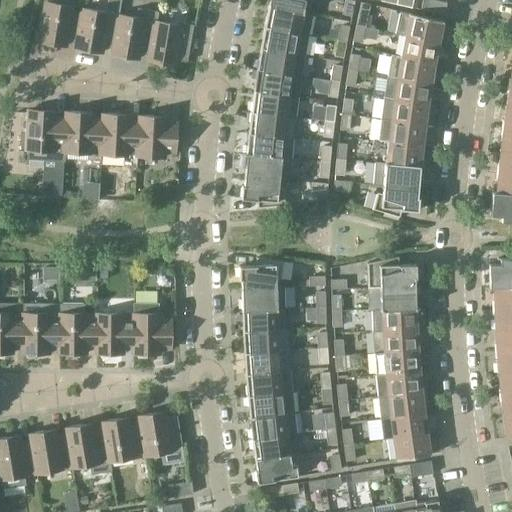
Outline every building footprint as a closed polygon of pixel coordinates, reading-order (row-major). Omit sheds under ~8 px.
[(83,7),(81,14),(70,12),(71,6),(71,5),(71,0),(46,0),(47,1),(46,1),(39,42),(64,46),(65,40),(76,42),(75,48),(76,48),(83,8),(83,7)] [(268,0),(268,5),(302,12),(304,4),(309,5),(309,0),(268,0)] [(344,14),(351,16),(355,1),(352,0),(344,0),(342,11),(344,14)] [(436,0),(422,0),(420,10),(444,15),(447,2),(436,0)] [(268,5),(264,26),(308,35),(312,14),(302,12),(268,5)] [(112,54),(112,55),(119,14),(118,20),(106,18),(107,12),(83,8),(76,48),(100,52),(101,47),(113,48),(112,54)] [(148,61),(149,61),(157,11),(138,8),(136,17),(119,14),(112,55),(137,59),(138,53),(149,55),(148,61)] [(359,9),(356,24),(365,26),(368,13),(366,10),(359,9)] [(158,11),(157,11),(149,61),(173,65),(174,59),(186,61),(193,27),(156,20),(158,11)] [(395,33),(404,35),(438,42),(442,22),(443,22),(443,21),(400,11),(395,33)] [(365,26),(356,24),(353,40),(359,42),(362,40),(365,26)] [(337,40),(346,42),(349,26),(342,25),(339,27),(337,40)] [(262,36),(260,47),(304,55),(308,35),(264,26),(262,36)] [(436,52),(438,42),(404,35),(401,56),(434,62),(436,52)] [(346,42),(337,40),(334,53),(336,56),(343,57),(346,42)] [(300,76),(304,55),(260,47),(256,68),(290,74),(300,76)] [(350,53),(347,69),(357,70),(359,57),(357,54),(350,53)] [(399,67),(397,77),(430,83),(434,62),(401,56),(399,67)] [(330,80),(339,81),(342,66),(335,65),(332,67),(330,80)] [(256,68),(253,90),(287,95),(297,96),(300,76),(290,74),(256,68)] [(357,70),(347,69),(345,85),(352,86),(355,84),(357,70)] [(427,104),(430,83),(397,77),(387,76),(384,97),(427,104)] [(339,81),(330,80),(328,93),(330,96),(337,97),(339,81)] [(253,90),(250,111),(284,116),(294,117),(297,96),(287,95),(253,90)] [(381,119),(391,120),(424,124),(427,104),(384,97),(381,119)] [(343,98),(341,113),(351,115),(353,101),(350,98),(343,98)] [(324,120),(334,121),(336,106),(329,105),(326,107),(324,120)] [(503,127),(511,128),(511,106),(506,105),(503,127)] [(64,161),(66,111),(66,117),(54,116),(54,110),(43,110),(41,106),(35,106),(32,109),(29,109),(28,132),(24,132),(20,135),(20,143),(23,146),(27,146),(27,150),(27,159),(64,161)] [(100,154),(101,154),(103,113),(102,119),(91,118),(91,112),(66,111),(64,161),(65,152),(89,153),(89,147),(101,148),(100,154)] [(249,122),(248,133),(282,137),(292,138),(294,117),(284,116),(250,111),(249,122)] [(137,156),(138,156),(140,115),(139,115),(139,121),(127,120),(128,114),(103,113),(101,154),(125,155),(126,154),(137,155),(137,156)] [(351,115),(341,113),(339,129),(346,130),(349,128),(351,115)] [(165,116),(140,115),(138,156),(162,158),(163,151),(175,152),(177,123),(164,122),(165,116)] [(334,121),(324,120),(322,134),(325,136),(332,137),(334,121)] [(391,120),(388,141),(422,145),(424,124),(391,120)] [(501,139),(500,149),(511,150),(511,128),(503,127),(501,139)] [(292,138),(282,137),(248,133),(246,154),(279,157),(290,158),(292,138)] [(419,166),(422,145),(388,141),(386,161),(385,161),(385,163),(419,166)] [(337,142),(336,158),(345,159),(346,146),(344,143),(337,142)] [(320,161),(329,161),(331,146),(324,145),(321,147),(320,161)] [(498,171),(511,172),(511,150),(500,149),(498,171)] [(244,176),(277,179),(288,180),(290,158),(279,157),(246,154),(244,176)] [(345,159),(336,158),(334,174),(341,175),(344,172),(345,159)] [(329,161),(320,161),(319,174),(321,177),(328,177),(329,161)] [(372,184),(383,184),(418,188),(419,166),(385,163),(374,162),(372,184)] [(492,192),(511,193),(511,172),(498,171),(496,192),(492,192)] [(284,205),(283,187),(278,188),(277,179),(244,176),(243,184),(242,184),(241,198),(256,199),(257,207),(284,205)] [(60,179),(49,178),(48,195),(59,195),(60,179)] [(350,181),(334,180),(333,189),(346,190),(349,188),(350,181)] [(327,193),(327,183),(312,182),(312,184),(313,191),(327,193)] [(162,201),(175,201),(176,190),(175,185),(162,184),(162,201)] [(417,196),(417,192),(418,188),(383,184),(382,193),(377,192),(372,209),(399,216),(401,209),(417,210),(418,197),(417,196)] [(511,193),(492,192),(490,215),(499,216),(499,221),(511,221),(511,193)] [(379,278),(379,287),(414,281),(414,277),(415,277),(415,263),(399,264),(397,256),(370,261),(374,279),(379,278)] [(241,287),(276,286),(275,277),(281,278),(283,261),(256,257),(254,265),(239,265),(239,279),(240,279),(241,287)] [(493,288),(511,287),(511,257),(497,258),(497,263),(488,263),(489,287),(493,287),(493,288)] [(309,286),(325,285),(324,275),(311,276),(309,278),(309,286)] [(330,279),(331,289),(346,288),(346,281),(343,279),(330,279)] [(380,309),(415,308),(414,281),(379,287),(380,309)] [(241,310),(276,308),(276,286),(241,287),(241,310)] [(511,287),(493,288),(493,296),(493,307),(511,306),(511,287)] [(316,307),(325,307),(325,291),(318,291),(315,294),(316,307)] [(331,310),(341,310),(340,297),(338,294),(331,294),(331,310)] [(22,353),(23,353),(23,303),(0,302),(0,353),(11,353),(11,347),(22,347),(22,353)] [(59,353),(60,353),(60,303),(23,303),(23,353),(25,353),(28,356),(34,356),(37,353),(48,353),(48,347),(59,347),(59,353)] [(96,353),(97,353),(97,312),(96,312),(96,314),(85,314),(85,312),(84,312),(84,303),(60,303),(60,353),(84,353),(85,347),(96,347),(96,353)] [(133,354),(134,303),(133,303),(132,312),(97,312),(97,353),(121,354),(121,348),(133,348),(133,354)] [(158,303),(134,303),(133,354),(158,354),(158,348),(171,348),(171,319),(161,319),(161,312),(158,312),(158,303)] [(511,327),(511,306),(493,307),(494,328),(511,327)] [(319,323),(326,323),(325,307),(316,307),(316,320),(319,323)] [(241,310),(242,332),(277,329),(285,329),(284,308),(276,308),(241,310)] [(372,331),(382,330),(416,328),(415,308),(380,309),(372,309),(372,331)] [(332,326),(339,326),(341,323),(341,310),(331,310),(332,326)] [(511,348),(511,327),(494,328),(496,350),(511,348)] [(417,349),(416,328),(382,330),(383,352),(417,349)] [(277,329),(242,332),(243,353),(278,350),(277,329)] [(317,348),(327,347),(326,331),(319,331),(317,334),(317,348)] [(334,355),(344,354),(343,341),(340,339),(333,339),(334,355)] [(327,347),(317,348),(318,361),(321,363),(328,363),(327,347)] [(511,348),(496,350),(498,371),(511,370),(511,348)] [(288,349),(278,350),(243,353),(245,375),(280,370),(290,370),(288,349)] [(375,374),(385,373),(419,370),(418,360),(417,349),(383,352),(374,353),(375,374)] [(344,354),(334,355),(336,371),(343,371),(345,368),(344,354)] [(245,375),(247,396),(292,390),(290,370),(280,370),(245,375)] [(421,391),(419,370),(385,373),(375,374),(377,396),(387,395),(421,391)] [(511,370),(498,371),(500,393),(511,392),(511,370)] [(319,375),(321,388),(330,387),(329,371),(322,372),(319,375)] [(338,400),(347,399),(346,386),(343,383),(336,384),(338,400)] [(332,403),(330,387),(321,388),(322,404),(332,403)] [(292,390),(247,396),(249,418),(284,413),(294,412),(292,390)] [(388,405),(390,416),(424,412),(422,401),(421,391),(387,395),(388,405)] [(511,392),(500,393),(501,405),(503,416),(511,414),(511,392)] [(347,399),(338,400),(339,416),(346,415),(349,412),(347,399)] [(145,456),(161,453),(162,464),(183,461),(180,443),(181,443),(177,415),(164,417),(163,411),(139,415),(145,456)] [(325,429),(335,427),(333,411),(326,412),(324,415),(325,429)] [(252,439),(286,434),(296,432),(294,412),(284,413),(249,418),(252,439)] [(426,433),(424,412),(390,416),(380,417),(383,439),(393,438),(426,433)] [(511,414),(503,416),(506,437),(511,436),(511,414)] [(102,421),(111,471),(110,461),(133,458),(132,451),(144,449),(145,456),(139,415),(138,415),(139,421),(128,423),(127,417),(102,421)] [(66,427),(73,467),(89,465),(91,474),(111,471),(102,421),(103,427),(91,429),(90,423),(66,427)] [(73,467),(66,427),(65,427),(66,433),(55,435),(54,429),(30,433),(36,473),(61,469),(60,463),(71,461),(72,468),(73,467)] [(337,443),(335,427),(325,429),(327,442),(330,444),(337,443)] [(343,445),(353,443),(351,430),(348,428),(341,429),(343,445)] [(36,473),(30,433),(29,433),(30,439),(19,441),(18,435),(0,437),(0,478),(2,488),(26,485),(24,475),(24,474),(36,472),(36,474),(36,473)] [(396,458),(395,458),(396,460),(430,454),(430,453),(429,453),(426,433),(393,438),(396,458)] [(252,439),(255,461),(289,455),(286,434),(252,439)] [(343,445),(345,461),(352,460),(355,457),(353,443),(343,445)] [(331,470),(341,469),(338,453),(331,455),(329,457),(331,470)] [(291,463),(289,455),(255,461),(255,464),(256,468),(255,469),(257,482),(298,476),(296,463),(291,463)] [(432,473),(430,460),(409,464),(410,473),(411,476),(432,473)] [(410,473),(409,464),(393,466),(394,473),(397,475),(410,473)] [(366,471),(368,480),(381,478),(383,475),(382,468),(366,471)] [(368,480),(366,471),(350,473),(351,480),(354,483),(368,480)] [(324,478),(325,488),(338,486),(340,483),(339,476),(324,478)] [(325,488),(324,478),(308,481),(309,488),(312,490),(325,488)] [(193,493),(191,480),(167,484),(169,497),(193,493)] [(281,485),(282,494),(296,492),(298,489),(297,482),(281,485)] [(282,494),(281,485),(265,488),(266,495),(269,497),(282,494)] [(414,499),(393,503),(394,511),(416,511),(416,508),(414,499)] [(439,511),(437,500),(424,501),(425,506),(416,508),(416,511),(439,511)] [(372,511),(394,511),(393,503),(373,507),(372,506),(372,511)]
